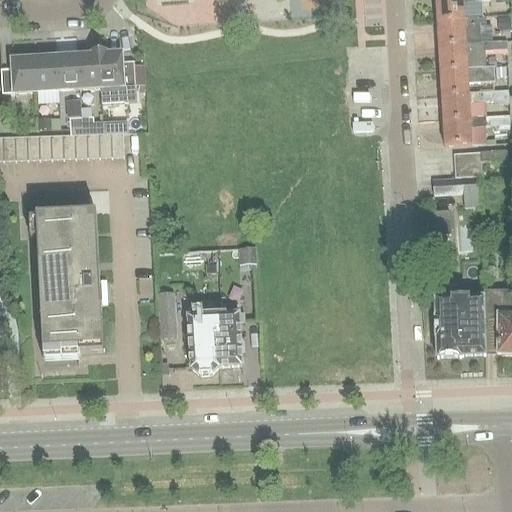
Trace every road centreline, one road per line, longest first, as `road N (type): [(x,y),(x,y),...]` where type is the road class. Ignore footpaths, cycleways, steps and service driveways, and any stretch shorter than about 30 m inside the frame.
road 1 (secondary): [(0,450),(511,429)]
road 2 (residential): [(400,205),(392,0)]
road 3 (residential): [(379,511),(511,506)]
